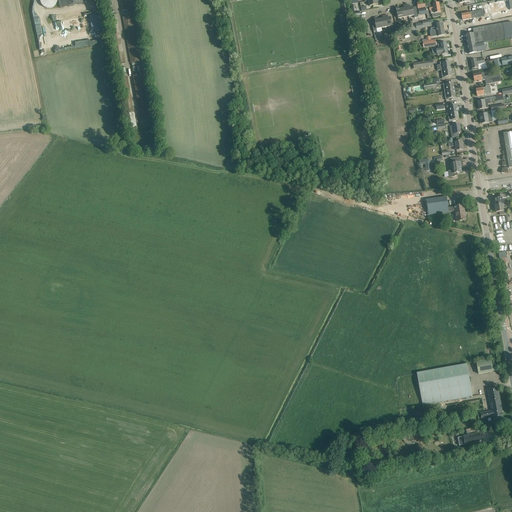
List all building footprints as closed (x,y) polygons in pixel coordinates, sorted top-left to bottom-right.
[(40,0),(47,10),(58,2),(56,0),(40,0)] [(511,0),(496,0),(497,2),(484,4),(486,15),(511,10),(510,9),(511,8),(511,0)] [(431,6),(429,7),(430,11),(431,10),(431,14),(432,14),(433,17),(440,16),(440,13),(441,12),(439,3),(433,4),(433,6),(431,6)] [(409,5),(406,5),(409,17),(414,16),(414,18),(419,17),(416,7),(413,8),(412,7),(409,7),(409,5)] [(483,10),(470,12),(462,14),(463,20),(485,17),(483,10)] [(89,15),(91,31),(101,30),(99,14),(89,15)] [(125,64),(117,14),(108,16),(117,65),(125,64)] [(123,18),(131,63),(139,61),(131,16),(123,18)] [(372,22),(373,30),(382,28),(380,19),(377,20),(377,17),(374,18),(375,21),(372,22)] [(416,25),(416,26),(416,29),(424,28),(423,26),(430,25),(429,21),(422,22),(422,23),(416,25)] [(469,54),(482,51),(485,50),(483,42),(511,36),(511,21),(502,24),(473,29),(474,34),(466,35),(468,47),(467,47),(468,54),(469,54)] [(431,31),(430,31),(431,37),(438,36),(445,35),(443,23),(436,24),(436,27),(437,30),(431,31)] [(405,44),(403,36),(394,37),(396,46),(405,44)] [(442,55),(448,54),(446,42),(440,44),(438,44),(439,49),(436,49),(437,55),(442,55)] [(511,56),(501,59),(503,66),(511,63),(511,56)] [(478,68),(478,64),(485,63),(484,59),(477,60),(477,59),(474,60),(474,59),(470,59),(471,61),(470,61),(472,69),(472,71),(478,69),(478,68)] [(440,62),(441,70),(451,69),(450,61),(443,63),(443,62),(440,62)] [(452,76),(451,69),(441,70),(442,79),(446,78),(445,77),(452,76)] [(499,75),(490,77),(490,76),(485,77),(484,73),(473,75),(474,81),(478,80),(478,81),(486,80),(487,84),(502,81),(502,80),(499,75)] [(150,123),(141,74),(133,76),(142,125),(150,123)] [(136,126),(128,77),(119,78),(128,128),(136,126)] [(443,84),(444,92),(454,90),(453,83),(446,84),(446,83),(443,84)] [(484,91),(492,90),(496,89),(495,85),(491,86),(491,84),(486,85),(486,87),(476,89),(477,96),(485,95),(484,91)] [(449,100),(449,99),(455,98),(454,90),(444,92),(446,100),(449,100)] [(491,104),(490,100),(484,101),(478,102),(479,110),(489,108),(488,104),(491,104)] [(450,108),(451,113),(457,112),(456,105),(450,106),(450,105),(446,105),(447,108),(450,108)] [(459,119),(457,112),(451,113),(452,118),(449,119),(449,122),(452,121),(452,120),(459,119)] [(481,119),(482,124),(493,122),(491,113),(480,115),(479,116),(480,119),(481,119)] [(453,126),(449,126),(450,131),(451,134),(451,139),(459,136),(459,133),(461,133),(459,125),(453,126)] [(502,169),(502,173),(508,173),(507,169),(511,167),(511,132),(505,133),(503,133),(505,140),(505,144),(506,151),(502,151),(502,152),(503,152),(504,151),(505,154),(505,155),(503,156),(502,158),(502,160),(504,160),(504,162),(502,162),(502,166),(504,166),(504,168),(502,169)] [(456,151),(463,150),(462,141),(455,142),(451,143),(452,147),(456,146),(456,151)] [(455,176),(456,175),(456,173),(457,173),(461,172),(461,168),(462,168),(462,166),(463,165),(461,157),(450,159),(451,163),(450,163),(451,168),(452,168),(452,169),(449,170),(448,172),(449,178),(454,177),(455,176)] [(432,161),(421,163),(422,167),(427,166),(428,174),(433,173),(432,161)] [(495,203),(495,206),(503,205),(502,198),(504,198),(504,195),(497,196),(497,197),(492,198),(493,203),(495,203)] [(429,215),(455,211),(456,217),(457,217),(458,221),(462,221),(463,221),(463,220),(466,220),(464,205),(454,207),(448,208),(446,198),(427,201),(429,215)] [(500,215),(507,214),(506,211),(504,211),(503,205),(495,206),(496,212),(499,212),(500,215)] [(417,373),(423,405),(472,397),(467,364),(417,373)] [(488,412),(480,413),(481,418),(488,417),(493,416),(493,422),(494,422),(503,420),(498,388),(488,389),(491,410),(492,412),(489,413),(488,412)] [(419,417),(415,418),(417,423),(418,427),(420,427),(425,425),(424,420),(422,420),(421,419),(420,419),(419,417)] [(463,436),(463,437),(458,438),(460,446),(465,444),(465,445),(481,441),(479,433),(471,435),(470,433),(467,433),(467,434),(463,435),(464,436),(463,436)] [(412,434),(405,436),(406,439),(407,441),(409,442),(411,442),(412,444),(415,443),(412,434)]
